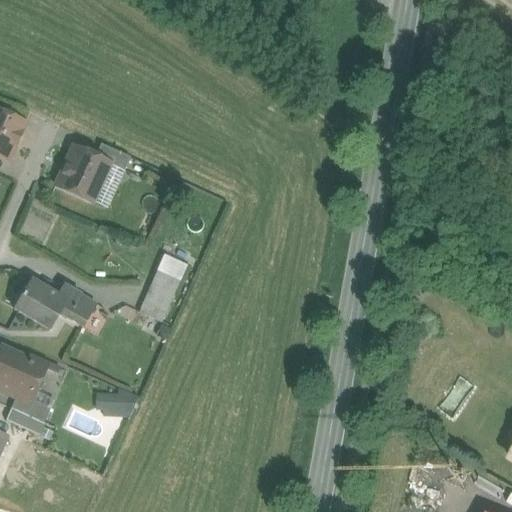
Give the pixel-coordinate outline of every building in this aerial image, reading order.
[(0,158),(7,162),(15,145),(17,146),(22,135),(20,134),(24,124),(0,113),(0,158)] [(110,165),(73,148),(55,188),(92,205),(110,165)] [(139,313),(163,323),(188,265),(163,254),(139,313)] [(66,301),(31,284),(17,312),(52,329),(66,301)] [(45,370),(2,350),(0,355),(0,389),(29,403),(45,370)] [(95,414),(133,416),(134,395),(96,394),(95,414)]
